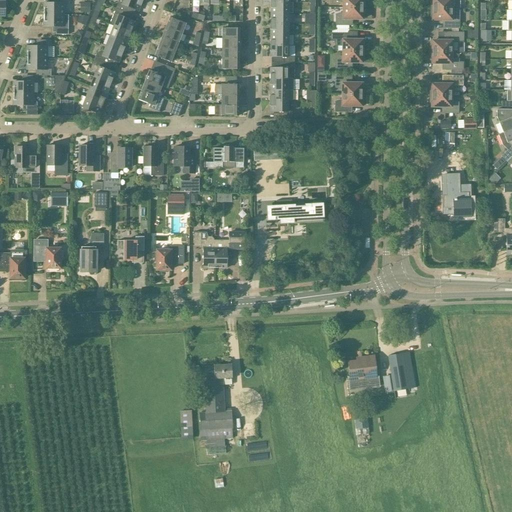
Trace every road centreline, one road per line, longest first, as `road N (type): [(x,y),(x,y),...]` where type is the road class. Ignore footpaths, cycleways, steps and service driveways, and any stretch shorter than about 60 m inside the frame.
road 1 (tertiary): [(0,316),(256,303),(390,281)]
road 2 (residential): [(388,0),(390,281)]
road 3 (residential): [(408,272),(407,0)]
road 4 (residential): [(251,0),(247,126),(112,131)]
road 5 (residential): [(112,131),(163,0)]
road 6 (tertiary): [(390,281),(416,297),(511,293)]
